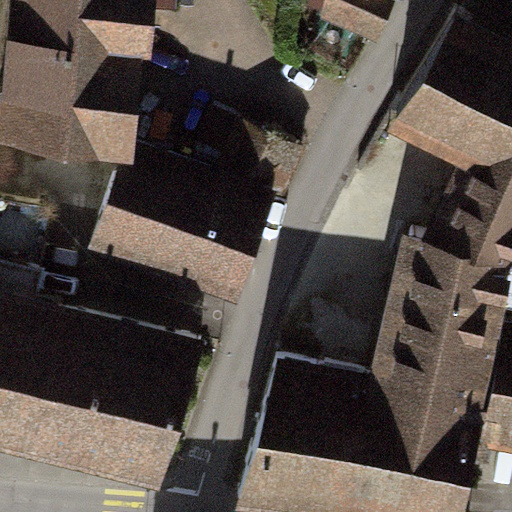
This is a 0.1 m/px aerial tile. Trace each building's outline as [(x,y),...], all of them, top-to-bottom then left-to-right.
[(21,0),(7,127),(126,143),(141,0),(21,0)] [(326,0),(325,4),(377,29),(391,0),(326,0)] [(511,28),(506,25),(459,5),(394,105),(402,109),(404,105),(481,141),(456,233),(414,224),(384,369),(477,395),(511,256),(511,28)] [(306,144),(242,114),(224,164),(285,186),(306,144)] [(277,189),(131,136),(126,143),(95,235),(241,284),(277,189)] [(0,194),(0,226),(44,235),(49,201),(0,194)] [(0,424),(164,465),(207,335),(35,296),(44,235),(0,226),(0,424)] [(484,396),(482,420),(511,424),(511,315),(508,315),(491,397),(484,396)] [(362,456),(384,369),(281,351),(242,485),(343,500),(354,455),(362,456)] [(477,395),(384,369),(362,456),(354,455),(343,500),(436,511),(465,511),(482,420),(484,396),(477,395)]
